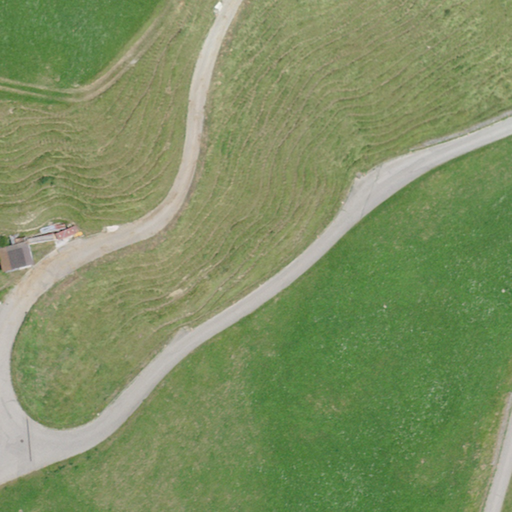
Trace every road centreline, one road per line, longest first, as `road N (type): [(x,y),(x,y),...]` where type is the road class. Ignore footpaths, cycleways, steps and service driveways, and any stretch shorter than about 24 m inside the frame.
road 1 (unclassified): [(511,124),(399,170),(272,290),(167,363),(88,442),(46,448),(18,428),(0,390)]
road 2 (unclassified): [(0,345),(15,306),(53,266),(153,227),(175,201),(193,152),(202,73),(233,0)]
